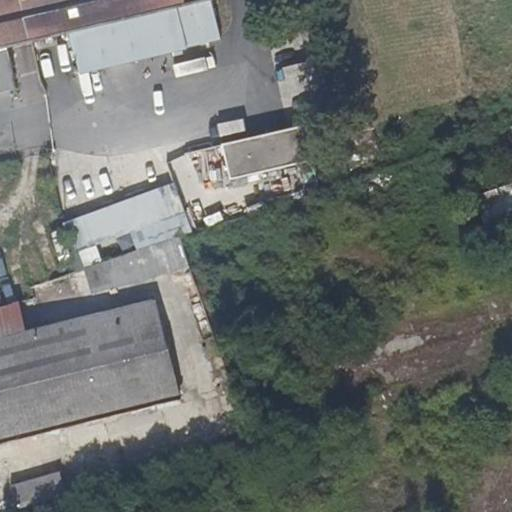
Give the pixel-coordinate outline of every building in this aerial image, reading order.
[(0,0),(0,49),(8,47),(28,43),(17,0),(0,0)] [(17,0),(28,43),(73,32),(166,10),(210,0),(17,0)] [(175,51),(166,10),(73,32),(82,71),(175,51)] [(8,47),(0,49),(0,90),(18,87),(8,47)] [(312,123),(230,143),(238,178),(321,158),(312,123)] [(490,133),(457,144),(462,159),(495,148),(490,133)] [(468,176),(473,189),(510,177),(505,164),(468,176)] [(65,216),(85,295),(185,268),(176,235),(186,232),(174,187),(65,216)] [(18,237),(17,200),(5,200),(5,237),(18,237)] [(488,232),(511,223),(511,206),(482,216),(488,232)] [(30,232),(37,268),(49,266),(43,230),(30,232)] [(44,330),(34,297),(15,302),(0,305),(0,443),(186,397),(161,299),(72,321),(44,330)] [(66,472),(17,487),(25,511),(74,496),(66,472)]
